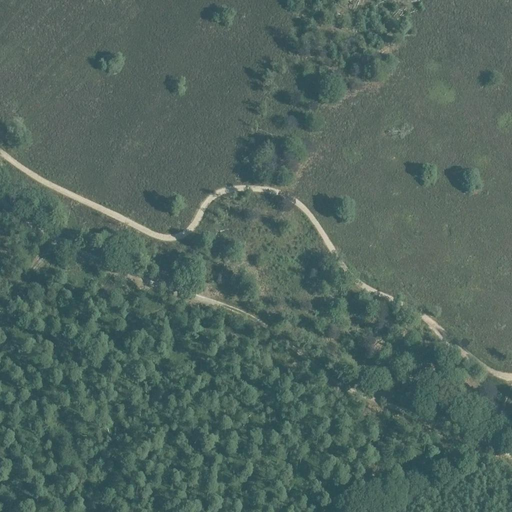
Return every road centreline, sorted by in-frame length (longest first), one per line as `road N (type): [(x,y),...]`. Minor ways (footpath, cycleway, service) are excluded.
road 1 (track): [(511,378),(352,279),(286,196),(215,193),(192,231),(163,237),(0,151)]
road 2 (track): [(511,457),(348,391),(242,311),(74,250),(0,201)]
road 3 (track): [(341,511),(476,456),(511,380)]
